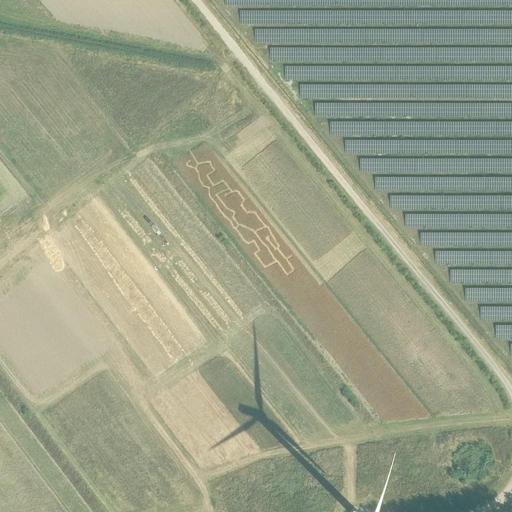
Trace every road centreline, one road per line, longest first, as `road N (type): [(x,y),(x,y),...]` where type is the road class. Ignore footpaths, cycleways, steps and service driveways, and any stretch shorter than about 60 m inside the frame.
road 1 (track): [(192,0),(511,397)]
road 2 (track): [(0,18),(245,65)]
